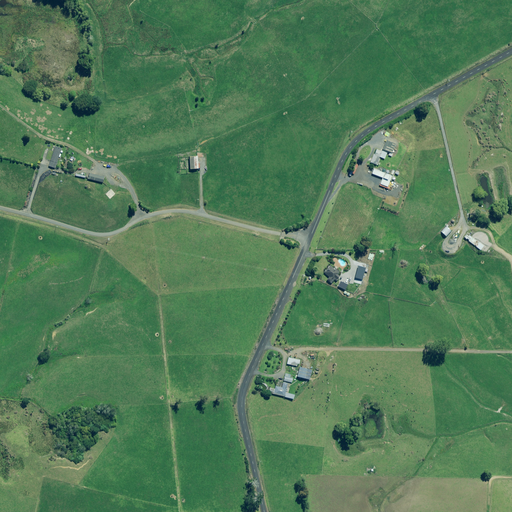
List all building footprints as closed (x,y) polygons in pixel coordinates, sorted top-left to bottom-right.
[(395,145),(386,141),(382,149),(392,153),(395,145)] [(61,149),(55,146),(49,166),(55,168),(59,157),(60,157),(61,154),(59,154),(61,149)] [(387,153),(377,149),(374,154),(370,162),(377,165),(380,157),(384,159),(387,153)] [(198,169),(197,156),(189,157),(190,169),(198,169)] [(391,176),(374,169),(372,174),(382,178),(380,184),(387,187),(391,176)] [(104,177),(89,173),(88,179),(103,183),(104,177)] [(451,231),(446,227),(441,232),(446,236),(451,231)] [(468,236),(466,235),(464,238),(480,250),(484,246),(469,235),(468,236)] [(341,274),(331,265),(324,273),(329,277),(327,280),(330,282),(334,277),(336,279),(341,274)] [(347,285),(340,282),(338,287),(345,290),(347,285)] [(300,360),(288,357),(287,364),(298,367),(300,360)] [(311,370),(299,367),(297,377),(309,380),(311,370)] [(288,384),(283,382),(282,388),(275,386),(275,389),(270,387),(269,393),(293,399),(295,395),(285,392),(288,384)]
